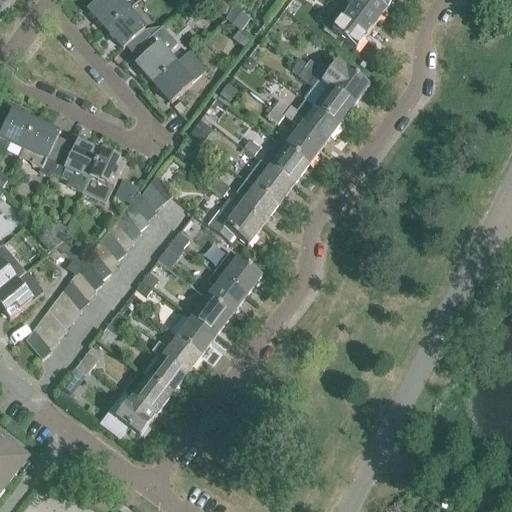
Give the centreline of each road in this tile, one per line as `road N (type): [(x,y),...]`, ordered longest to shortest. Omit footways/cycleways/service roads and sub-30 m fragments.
road 1 (residential): [(147,492),(300,291),(319,216),(403,110),(417,82),(428,18),(441,0)]
road 2 (residential): [(380,457),(488,220)]
road 3 (residential): [(147,492),(0,373)]
road 4 (residential): [(508,511),(380,457)]
